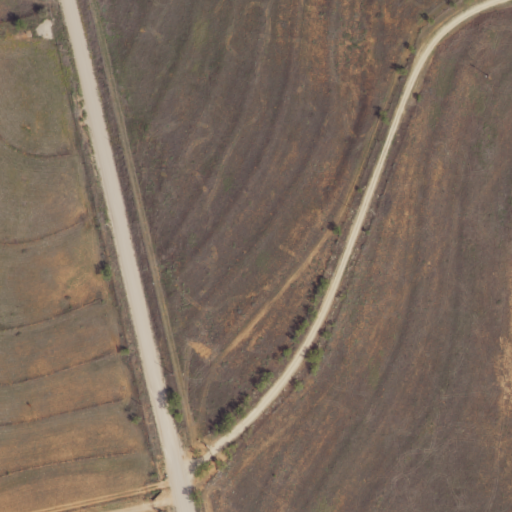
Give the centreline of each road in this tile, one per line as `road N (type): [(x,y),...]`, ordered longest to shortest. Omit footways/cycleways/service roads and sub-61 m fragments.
road 1 (residential): [(179,475),(242,425),(293,366),(338,275),(420,58),(444,28),(492,0)]
road 2 (residential): [(186,511),(66,0)]
